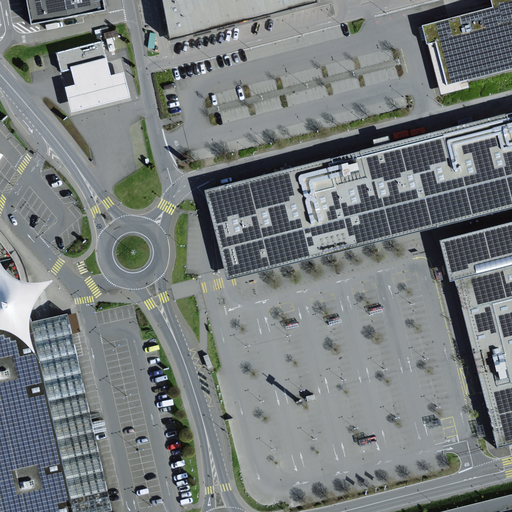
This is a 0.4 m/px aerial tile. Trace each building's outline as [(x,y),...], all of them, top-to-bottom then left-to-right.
[(28,0),(33,23),(105,11),(102,0),(28,0)] [(317,0),(163,0),(165,6),(173,37),(318,1),(317,0)] [(511,0),(492,0),(495,8),(421,25),(426,46),(437,43),(446,82),(511,66),(511,0)] [(107,59),(102,40),(54,54),(60,72),(71,69),(107,59)] [(107,59),(71,69),(76,86),(67,88),(73,113),(132,98),(125,72),(112,76),(107,59)] [(511,113),(206,190),(228,280),(255,273),(300,262),(342,251),(389,240),(448,225),(511,209),(511,113)] [(511,221),(452,237),(442,240),(445,252),(495,443),(496,447),(511,443),(511,221)] [(0,511),(110,511),(69,319),(68,314),(11,326),(8,312),(0,275),(0,511)]
